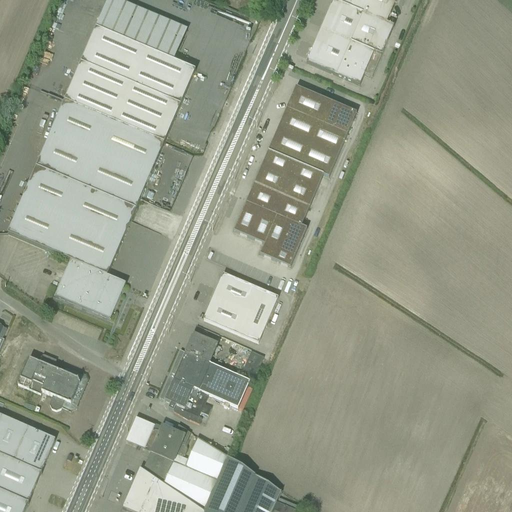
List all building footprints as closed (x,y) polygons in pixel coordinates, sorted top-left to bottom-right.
[(114,0),(112,0),(68,104),(167,147),(197,73),(176,65),(189,32),(114,0)] [(394,29),(407,0),(336,0),(335,3),(394,29)] [(394,29),(335,3),(307,65),(366,91),(394,29)] [(296,90),(268,155),(323,178),(328,180),(356,116),(296,90)] [(11,236),(111,278),(167,147),(68,104),(11,236)] [(306,232),(301,229),(323,178),(268,155),(234,234),(264,247),(260,257),(290,270),(306,232)] [(57,301),(112,324),(127,288),(72,265),(57,301)] [(259,346),(280,299),(226,274),(205,321),(259,346)] [(188,353),(209,363),(218,345),(197,335),(188,353)] [(188,353),(176,380),(197,390),(240,409),(252,383),(209,363),(188,353)] [(74,412),(87,381),(32,357),(18,388),(74,412)] [(167,400),(188,410),(197,390),(176,380),(167,400)] [(0,511),(25,511),(57,439),(0,414),(0,511)] [(164,426),(152,454),(175,464),(187,435),(188,432),(189,429),(180,425),(177,431),(164,426)] [(282,493),(188,432),(187,435),(175,464),(166,484),(153,511),(294,511),(277,504),(282,493)] [(144,472),(166,484),(175,464),(152,454),(144,472)] [(136,468),(121,507),(133,511),(153,511),(166,484),(144,472),(136,468)]
